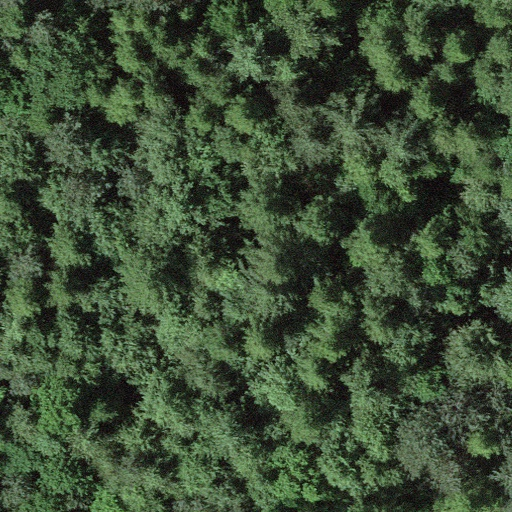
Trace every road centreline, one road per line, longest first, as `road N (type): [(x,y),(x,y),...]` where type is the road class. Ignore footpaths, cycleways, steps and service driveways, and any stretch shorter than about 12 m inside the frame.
road 1 (motorway): [(463,0),(0,469)]
road 2 (motorway): [(225,511),(511,221)]
